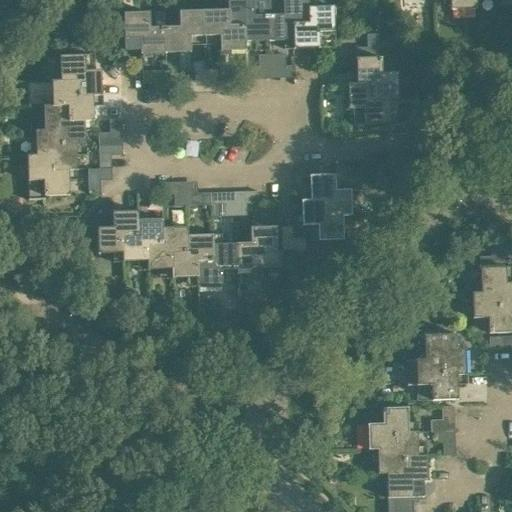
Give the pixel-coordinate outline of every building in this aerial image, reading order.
[(282,0),(283,15),(268,16),(269,42),(292,41),(293,41),(292,24),(308,24),(308,8),(307,0),(282,0)] [(400,10),(400,0),(391,0),(391,4),(391,10),(398,10),(400,10)] [(449,0),(449,10),(476,9),(475,0),(474,0),(449,0)] [(226,2),(227,11),(228,26),(244,26),(245,42),(269,42),(268,16),(253,16),(252,1),(226,2)] [(332,7),(308,8),(308,24),(292,24),(293,41),(292,41),(292,50),(318,49),(318,33),(333,33),(332,7)] [(179,27),(164,28),(165,54),(189,53),(189,37),(203,37),(202,11),(178,12),(179,27)] [(227,11),(202,11),(203,37),(219,36),(219,52),(246,51),(245,42),(244,26),(228,26),(227,11)] [(165,54),(164,28),(149,29),(148,13),(123,14),(124,40),(139,39),(140,55),(165,54)] [(365,35),(366,48),(378,47),(378,34),(365,35)] [(58,57),(59,81),(59,82),(75,81),(76,97),(92,97),(101,97),(100,71),(85,72),(84,56),(58,57)] [(354,59),(355,83),(355,84),(372,84),(372,100),(388,99),(388,100),(397,99),(396,73),(381,74),(380,58),(354,59)] [(281,67),(281,79),(294,78),(294,66),(281,67)] [(245,67),(245,80),(258,79),(258,67),(245,67)] [(140,72),(141,85),(154,84),(153,71),(140,72)] [(217,81),(217,93),(230,93),(230,80),(217,81)] [(50,81),(51,106),(67,106),(68,121),(84,121),(84,122),(93,121),(92,97),(76,97),(75,81),(59,82),(59,81),(50,81)] [(181,81),(181,94),(194,94),(193,81),(181,81)] [(389,124),(388,100),(388,99),(372,100),(372,84),(355,84),(355,83),(346,84),(347,110),(351,109),(352,125),(363,125),(389,124)] [(436,113),(436,100),(435,100),(420,100),(420,113),(427,113),(436,113)] [(42,106),(43,131),(59,131),(59,147),(76,146),(76,147),(85,147),(84,122),(84,121),(68,121),(67,106),(51,106),(42,106)] [(109,120),(109,133),(121,133),(121,119),(109,120)] [(34,131),(35,155),(35,156),(51,155),(51,171),(68,171),(77,171),(76,147),(76,146),(59,147),(59,131),(43,131),(34,131)] [(35,156),(35,155),(26,155),(28,201),(44,200),(44,196),(69,195),(68,171),(51,171),(51,155),(35,156)] [(98,156),(99,169),(111,169),(111,156),(98,156)] [(308,177),(309,200),(309,201),(326,200),(327,217),(342,216),(342,217),(351,216),(350,190),(346,190),(335,191),(334,176),(308,177)] [(346,190),(350,190),(360,190),(359,177),(346,178),(346,190)] [(88,182),(88,194),(101,193),(100,181),(88,182)] [(160,183),(161,196),(173,195),(173,183),(160,183)] [(245,192),(246,205),(259,205),(258,192),(245,192)] [(222,206),(222,193),(209,194),(210,206),(210,218),(223,218),(222,206)] [(210,206),(209,194),(197,194),(197,206),(210,206)] [(309,201),(309,200),(300,201),(301,227),(308,227),(308,242),(343,241),(342,217),(342,216),(327,217),(326,200),(309,201)] [(97,254),(121,254),(122,254),(122,238),(138,238),(137,221),(138,221),(137,212),(111,213),(112,228),(97,229),(97,254)] [(122,263),(146,262),(147,262),(147,246),(163,245),(162,229),(163,229),(162,220),(138,221),(137,221),(138,238),(122,238),(122,254),(121,254),(122,263)] [(147,271),(171,270),(171,254),(187,254),(186,237),(187,237),(187,228),(163,229),(162,229),(163,245),(147,246),(147,262),(146,262),(147,271)] [(250,244),(235,244),(236,270),(280,269),(280,252),(276,252),(275,228),(250,229),(250,244)] [(171,279),(195,278),(196,278),(195,262),(212,261),(211,245),(212,245),(212,236),(187,237),(186,237),(187,254),(171,254),(171,270),(171,279)] [(292,239),(292,251),(305,251),(305,238),(292,239)] [(491,244),(491,257),(504,257),(503,243),(491,244)] [(196,278),(195,278),(196,287),(221,286),(221,271),(236,270),(235,244),(212,245),(211,245),(212,261),(195,262),(196,278)] [(511,267),(479,268),(480,293),(497,293),(497,308),(511,307),(511,267)] [(480,293),(472,293),(473,319),(488,319),(488,334),(511,332),(511,307),(497,308),(497,293),(480,293)] [(251,313),(251,308),(240,308),(240,318),(251,318),(251,313)] [(423,336),(423,360),(423,361),(440,360),(440,377),(456,376),(465,376),(464,350),(449,351),(448,335),(423,336)] [(488,338),(489,351),(501,350),(501,337),(488,338)] [(415,387),(422,386),(422,402),(457,401),(456,376),(440,377),(440,360),(423,361),(423,360),(414,360),(415,387)] [(364,410),(363,399),(352,400),(353,411),(364,410)] [(441,408),(441,421),(454,421),(453,407),(441,408)] [(367,451),(376,450),(392,449),(392,433),(408,433),(408,432),(407,408),(382,409),(382,424),(366,425),(367,451)] [(377,475),(386,475),(386,474),(402,474),(402,457),(418,457),(418,456),(417,432),(408,432),(408,433),(392,433),(392,449),(376,450),(377,475)] [(441,444),(442,457),(455,456),(454,443),(441,444)] [(386,474),(386,475),(387,511),(412,511),(412,483),(427,482),(427,456),(418,456),(418,457),(402,457),(402,474),(386,474)]
